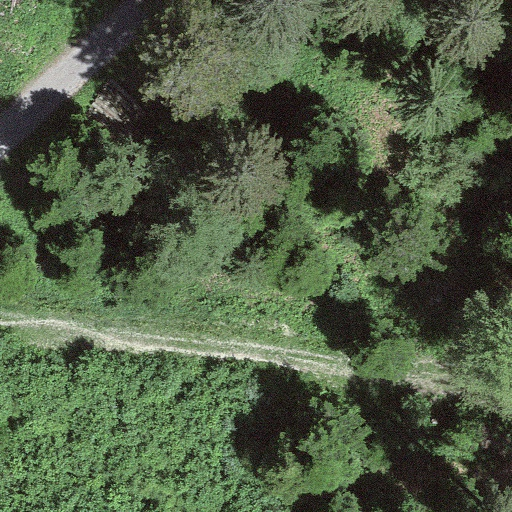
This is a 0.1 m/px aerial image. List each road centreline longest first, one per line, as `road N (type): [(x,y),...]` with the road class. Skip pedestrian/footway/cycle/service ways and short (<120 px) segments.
road 1 (track): [(511,447),(0,313)]
road 2 (track): [(173,0),(0,152)]
